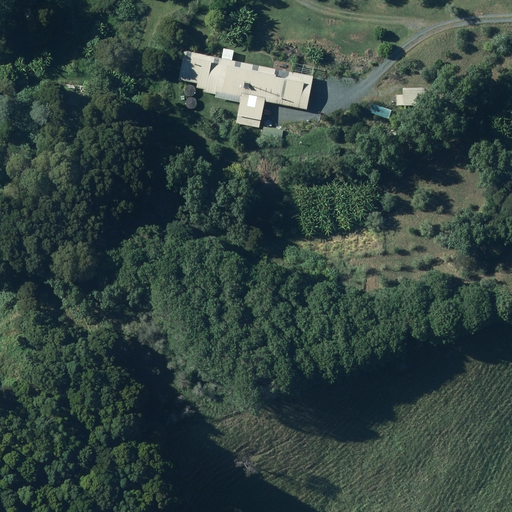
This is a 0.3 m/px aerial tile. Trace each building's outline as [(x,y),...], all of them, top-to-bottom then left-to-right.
[(198,84),(196,91),(215,95),(213,103),(237,107),(234,126),(259,131),(265,103),(309,111),(316,75),(235,59),(237,49),(223,46),(221,57),(188,50),(182,81),(198,84)] [(427,88),(404,88),(404,95),(397,96),(397,107),(427,107),(427,88)] [(371,103),(367,113),(390,121),(393,112),(371,103)] [(228,141),(232,124),(223,122),(220,139),(228,141)] [(283,131),(263,129),(262,138),(282,140),(283,131)]
